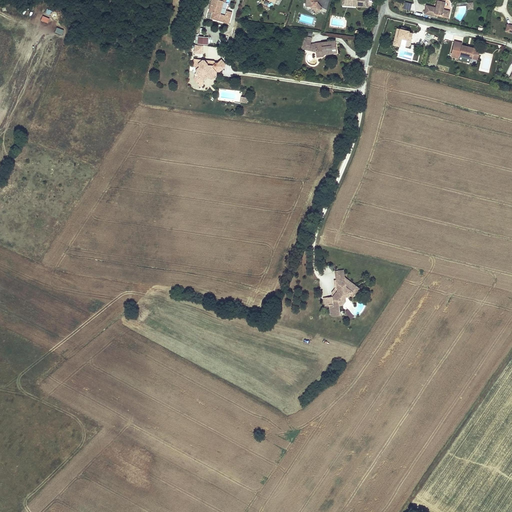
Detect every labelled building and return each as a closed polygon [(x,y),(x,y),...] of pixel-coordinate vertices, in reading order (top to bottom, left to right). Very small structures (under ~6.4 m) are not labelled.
[(220,14),(223,1),(226,2),(226,0),(212,0),(209,11),(213,12),(211,18),(228,23),(229,18),(230,18),(232,12),(226,11),(225,15),(220,14)] [(444,9),(445,2),(438,0),(437,0),(436,5),(438,5),(437,8),(436,7),(434,13),(436,14),(442,15),(444,9)] [(316,12),(322,7),(317,2),(317,7),(312,7),(316,12)] [(433,13),(434,13),(436,7),(426,5),(424,14),(432,16),(433,13)] [(450,11),(444,9),(442,15),(442,16),(449,17),(450,11)] [(401,29),(397,28),(394,43),(400,45),(402,38),(407,40),(406,46),(408,47),(410,45),(413,33),(409,32),(409,31),(405,30),(401,29)] [(209,37),(197,36),(196,44),(208,45),(209,37)] [(312,38),(304,36),(302,44),(310,46),(310,47),(315,49),(316,54),(319,55),(323,55),(326,53),(332,52),(332,49),(337,49),(336,41),(315,43),(311,44),(312,38)] [(459,58),(460,56),(462,45),(462,44),(454,42),(451,56),(459,58)] [(316,52),(315,49),(310,47),(310,46),(302,44),(301,49),(316,52)] [(203,45),(195,45),(194,53),(202,53),(203,45)] [(462,45),(460,56),(473,59),(475,48),(470,47),(469,48),(468,47),(468,46),(462,45)] [(323,56),(325,55),(337,53),(337,49),(332,49),(332,52),(326,53),(323,55),(319,55),(316,54),(317,57),(323,56)] [(222,59),(217,63),(220,65),(219,71),(225,67),(226,64),(222,59)] [(199,62),(198,66),(199,67),(197,69),(196,69),(196,72),(196,73),(195,74),(195,77),(198,77),(199,76),(201,76),(203,79),(206,79),(207,78),(214,78),(216,77),(217,71),(219,71),(220,65),(217,63),(216,62),(216,63),(213,65),(208,65),(208,64),(205,60),(201,60),(199,62)] [(203,85),(203,79),(201,76),(199,76),(198,77),(195,77),(195,79),(201,87),(203,85)] [(330,306),(332,315),(334,316),(337,315),(336,312),(340,311),(339,305),(343,304),(346,300),(345,297),(344,296),(347,291),(348,292),(349,292),(352,292),(356,286),(349,282),(344,282),(343,277),(342,271),(334,272),(335,281),(337,291),(338,291),(337,294),(336,293),(333,298),(334,305),(330,306)] [(358,288),(356,286),(352,292),(349,292),(349,295),(353,295),(358,288)] [(330,306),(334,305),(333,298),(324,299),(325,307),(330,306)]
